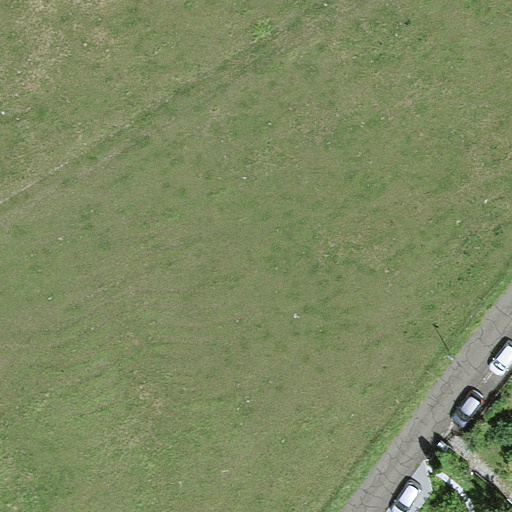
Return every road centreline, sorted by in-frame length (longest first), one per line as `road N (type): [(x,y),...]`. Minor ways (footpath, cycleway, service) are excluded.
road 1 (track): [(334,0),(0,209)]
road 2 (residential): [(511,300),(353,511)]
